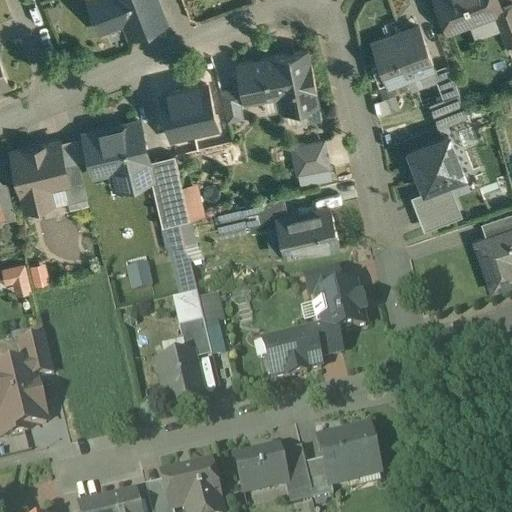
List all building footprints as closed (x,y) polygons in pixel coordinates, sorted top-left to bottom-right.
[(88,0),(100,30),(125,20),(130,35),(164,22),(155,0),(88,0)] [(497,0),(436,0),(448,31),(495,13),(501,11),(501,9),(497,0)] [(511,5),(501,9),(501,11),(495,13),(507,45),(511,43),(511,5)] [(419,26),(372,43),(388,85),(406,78),(405,74),(433,64),(419,26)] [(308,49),(270,57),(278,96),(281,111),(319,104),(308,49)] [(270,57),(236,64),(240,86),(244,103),(278,96),(270,57)] [(0,88),(9,85),(0,61),(0,88)] [(448,63),(432,69),(443,98),(443,99),(459,93),(448,63)] [(240,86),(221,90),(227,121),(243,118),(240,103),(244,103),(240,86)] [(459,93),(443,99),(443,98),(429,103),(438,126),(467,115),(459,93)] [(139,121),(84,134),(94,174),(111,170),(113,178),(132,174),(134,182),(151,178),(152,178),(148,161),(139,121)] [(448,136),(410,150),(415,163),(421,176),(420,176),(425,189),(427,188),(441,182),(463,174),(448,136)] [(324,139),(291,146),(297,175),(330,168),(324,139)] [(59,141),(12,152),(25,208),(52,202),(48,186),(64,183),(69,182),(64,162),(59,141)] [(174,155),(148,161),(152,178),(151,178),(162,226),(169,225),(179,222),(189,219),(185,200),(174,155)] [(78,159),(64,162),(69,182),(64,183),(65,189),(84,184),(78,159)] [(7,181),(0,182),(0,203),(0,205),(12,202),(7,181)] [(441,182),(427,188),(431,197),(417,203),(426,226),(453,215),(441,182)] [(84,184),(65,189),(68,202),(87,198),(84,184)] [(198,197),(185,200),(189,219),(202,216),(198,197)] [(281,197),(246,206),(251,228),(278,222),(277,218),(285,216),(281,197)] [(12,202),(0,205),(2,214),(3,220),(16,218),(12,202)] [(331,208),(302,215),(302,213),(285,216),(277,218),(278,222),(286,257),(339,245),(331,208)] [(197,296),(179,222),(169,225),(175,253),(169,255),(179,300),(197,296)] [(511,228),(476,241),(492,289),(511,282),(511,228)] [(337,270),(303,278),(308,300),(315,299),(315,297),(342,291),(337,270)] [(342,291),(315,297),(315,299),(317,307),(313,308),(316,322),(321,321),(323,329),(334,326),(337,336),(344,334),(352,333),(351,332),(365,329),(362,316),(365,316),(361,299),(358,300),(355,288),(342,291)] [(203,325),(180,330),(186,360),(193,358),(194,360),(211,356),(203,325)] [(299,336),(263,345),(258,346),(261,360),(266,359),(267,362),(264,367),(266,376),(270,378),(271,382),(287,378),(287,381),(307,376),(306,374),(321,370),(319,361),(341,356),(337,336),(334,326),(323,329),(299,335),(299,336)] [(45,342),(18,348),(23,370),(32,368),(35,381),(54,377),(45,342)] [(186,360),(160,365),(168,407),(203,400),(194,360),(193,358),(186,360)] [(12,372),(6,369),(0,370),(0,423),(4,440),(27,435),(26,431),(46,426),(35,381),(32,368),(23,370),(12,372)] [(350,437),(321,444),(321,442),(319,443),(325,465),(331,490),(332,489),(349,485),(348,480),(379,473),(369,430),(349,434),(350,437)] [(278,451),(235,461),(243,497),(285,487),(286,487),(280,460),(278,451)] [(302,455),(280,460),(286,487),(285,487),(288,501),(311,495),(305,470),(302,455)] [(325,465),(305,470),(311,495),(313,504),(334,498),(332,489),(331,490),(325,465)] [(220,511),(209,467),(163,478),(165,489),(170,511),(176,511),(199,506),(200,511),(220,511)] [(170,511),(165,489),(146,494),(150,511),(170,511)] [(137,511),(134,497),(80,510),(80,511),(137,511)]
